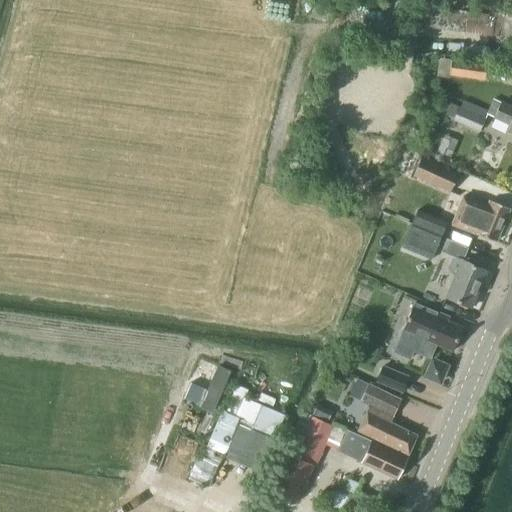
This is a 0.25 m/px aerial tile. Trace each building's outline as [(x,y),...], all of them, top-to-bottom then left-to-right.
[(311,17),(328,20),(331,5),(313,2),(311,17)] [(410,6),(408,26),(429,29),(432,9),(410,6)] [(490,37),(493,18),(432,9),(429,29),(490,37)] [(496,42),(511,47),(511,15),(506,14),(496,42)] [(449,76),(451,60),(438,59),(436,77),(449,78),(449,76)] [(487,64),(451,59),(451,60),(449,76),(484,81),(487,64)] [(486,115),(509,125),(506,131),(511,134),(511,107),(501,102),(500,103),(493,99),(486,115)] [(479,132),(484,119),(482,118),(486,110),(463,100),(460,107),(444,100),(438,112),(453,118),(452,120),(479,132)] [(436,152),(450,157),(457,140),(443,135),(436,152)] [(449,192),(457,174),(420,157),(412,175),(449,192)] [(495,242),(509,209),(487,200),(485,205),(462,195),(450,224),(475,234),(495,242)] [(417,212),(412,225),(442,237),(447,225),(417,212)] [(412,226),(403,247),(433,260),(442,238),(420,229),(412,226)] [(470,308),(485,271),(462,261),(467,248),(446,239),(440,252),(453,257),(448,270),(455,273),(445,298),(470,308)] [(412,351),(429,358),(435,344),(452,351),(462,328),(447,322),(449,318),(436,312),(436,313),(413,303),(392,352),(408,359),(412,351)] [(438,382),(445,366),(432,361),(425,377),(438,382)] [(409,376),(381,365),(375,382),(402,393),(409,376)] [(357,381),(349,398),(359,402),(367,386),(357,381)] [(415,436),(390,424),(393,418),(392,417),(400,401),(367,386),(359,402),(369,407),(358,431),(407,455),(415,436)] [(277,429),(286,406),(244,390),(236,411),(219,404),(192,475),(210,482),(224,446),(257,459),(269,426),(277,429)] [(311,416),(326,424),(331,412),(316,405),(311,416)] [(298,442),(310,416),(304,413),(292,440),(295,441),(298,443),(298,442)] [(292,440),(284,458),(286,459),(287,459),(311,469),(313,470),(325,445),(324,444),(332,427),(326,424),(311,416),(310,416),(298,442),(298,443),(295,441),(292,440)] [(325,445),(337,450),(345,433),(332,427),(324,444),(325,445)] [(396,479),(406,458),(346,430),(345,433),(337,450),(361,462),(396,479)] [(311,469),(287,459),(269,496),(293,507),(311,469)] [(353,498),(356,491),(359,485),(349,480),(343,493),(353,498)]
